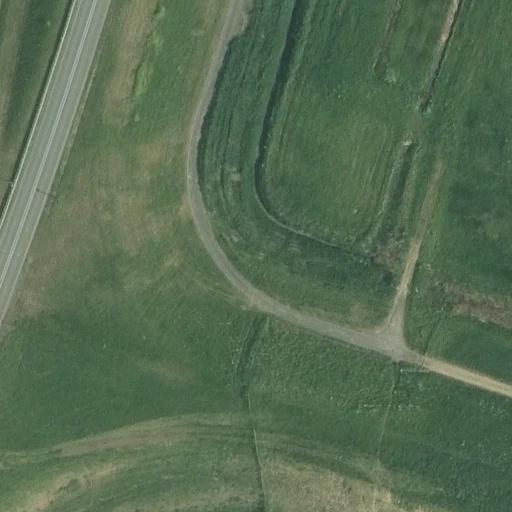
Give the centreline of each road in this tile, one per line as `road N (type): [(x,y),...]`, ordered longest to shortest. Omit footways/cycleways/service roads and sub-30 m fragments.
road 1 (unclassified): [(420,362),(270,308),(233,278),(198,223),(189,172),(232,0)]
road 2 (trunk): [(0,281),(93,0)]
